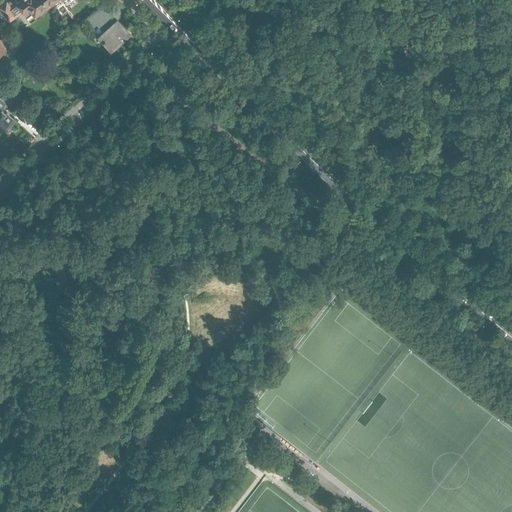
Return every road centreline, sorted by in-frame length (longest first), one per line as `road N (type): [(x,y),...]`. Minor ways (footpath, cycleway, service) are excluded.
road 1 (secondary): [(511,338),(308,158),(152,0)]
road 2 (residential): [(0,187),(119,80)]
